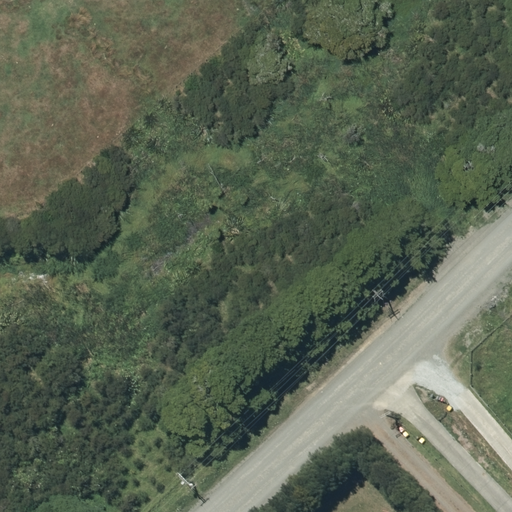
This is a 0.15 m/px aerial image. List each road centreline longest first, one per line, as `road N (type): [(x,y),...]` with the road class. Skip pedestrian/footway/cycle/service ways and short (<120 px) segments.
road 1 (tertiary): [(221,511),(511,244)]
road 2 (unknown): [(338,404),(449,511)]
